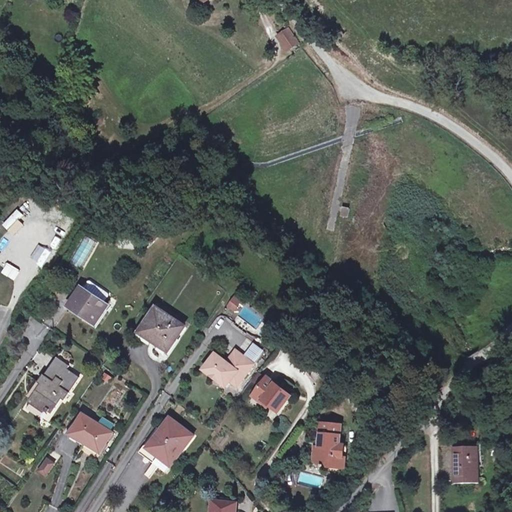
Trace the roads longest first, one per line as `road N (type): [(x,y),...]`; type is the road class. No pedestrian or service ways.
road 1 (unclassified): [(511,172),(436,115),(348,79),(284,0)]
road 2 (unclassified): [(340,511),(434,412),(454,367),(511,332)]
